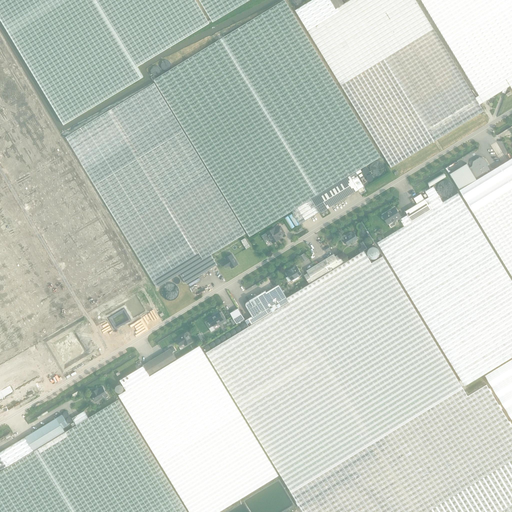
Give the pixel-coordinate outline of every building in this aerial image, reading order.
[(0,0),(0,18),(64,125),(143,77),(137,66),(164,50),(209,23),(195,0),(0,0)] [(250,237),(292,211),(350,176),(355,172),(381,157),(284,0),(283,0),(154,79),(250,237)] [(199,0),(212,22),(248,0),(199,0)] [(479,104),(475,98),(415,0),(349,0),(335,9),(330,0),(311,0),(295,10),(391,167),(483,111),(479,104)] [(330,0),(335,9),(344,3),(341,0),(330,0)] [(511,0),(421,0),(479,95),(511,75),(511,0)] [(0,364),(40,341),(143,280),(59,135),(0,34),(0,364)] [(171,66),(172,64),(171,63),(170,61),(169,60),(167,60),(166,60),(164,60),(163,61),(162,63),(161,65),(161,66),(162,68),(163,69),(165,70),(167,70),(168,70),(170,69),(171,68),(171,66)] [(152,68),(151,69),(151,71),(151,73),(152,74),(153,75),(155,76),(157,76),(158,76),(159,75),(160,73),(161,72),(161,70),(160,69),(160,67),(158,66),(157,66),(155,66),(153,66),(152,68)] [(479,95),(475,98),(479,104),(510,85),(511,88),(511,75),(479,95)] [(154,83),(65,137),(157,287),(180,273),(211,254),(245,233),(154,83)] [(450,174),(459,190),(491,171),(487,166),(488,163),(485,158),(480,157),(473,161),(472,166),(469,168),(467,163),(450,174)] [(511,158),(491,171),(459,190),(511,276),(511,158)] [(372,165),(371,167),(371,169),(371,172),(372,174),(374,175),(376,176),(379,177),(381,176),(383,175),(385,173),(386,170),(385,168),(384,165),(383,163),(380,162),(378,162),(376,162),(374,163),(372,165)] [(364,186),(355,172),(350,176),(292,211),(300,224),(319,212),(320,213),(364,186)] [(428,197),(425,199),(431,209),(412,221),(408,214),(400,219),(404,226),(377,242),(465,386),(511,357),(511,281),(458,193),(443,202),(433,186),(425,191),(428,197)] [(405,211),(408,214),(412,221),(431,209),(425,199),(424,200),(421,194),(414,198),(417,204),(405,211)] [(388,224),(401,216),(395,207),(382,215),(383,216),(382,216),(382,217),(383,218),(384,219),(385,218),(388,224)] [(267,232),(261,236),(265,242),(271,239),(271,240),(272,242),(273,242),(273,243),(280,238),(278,236),(284,233),(280,227),(275,230),(274,229),(267,233),(267,232)] [(348,245),(358,239),(354,232),(350,234),(349,233),(344,236),(345,237),(344,238),(345,240),(344,241),(346,243),(347,243),(348,245)] [(463,387),(383,256),(371,263),(364,251),(309,284),(287,298),(286,298),(289,302),(252,325),(207,353),(291,492),(463,387)] [(304,275),(309,283),(344,262),(339,253),(335,256),(333,253),(306,270),(308,272),(304,275)] [(238,264),(232,254),(221,260),(226,268),(228,266),(228,265),(229,265),(231,268),(238,264)] [(217,265),(211,255),(180,273),(186,284),(217,265)] [(289,276),(286,278),(287,280),(288,282),(291,280),(302,274),(297,267),(295,268),(294,267),(288,270),(289,271),(287,273),(289,276)] [(246,304),(246,305),(246,306),(252,316),(248,318),(252,325),(289,302),(286,298),(287,298),(279,284),(266,292),(265,290),(247,302),(246,302),(246,303),(246,304)] [(237,324),(245,319),(238,308),(230,313),(237,324)] [(209,320),(205,322),(209,328),(211,332),(215,330),(213,326),(218,323),(219,325),(226,320),(221,312),(219,313),(219,312),(208,319),(209,320)] [(176,340),(180,346),(184,343),(185,345),(192,341),(187,332),(180,336),(180,337),(176,340)] [(40,341),(0,364),(0,392),(7,388),(10,393),(42,374),(43,375),(44,375),(45,374),(57,367),(57,366),(56,367),(48,354),(40,341)] [(120,380),(126,390),(150,375),(149,375),(177,359),(173,352),(170,349),(170,348),(143,365),(120,380)] [(125,402),(192,511),(511,511),(511,425),(487,384),(467,395),(463,387),(291,492),(207,353),(204,348),(178,363),(176,359),(171,362),(175,371),(125,402)] [(511,359),(485,376),(511,420),(511,359)] [(96,401),(107,394),(102,387),(98,389),(98,388),(91,393),(92,393),(91,394),(93,398),(94,397),(96,401)] [(76,425),(65,432),(1,471),(0,471),(0,511),(187,511),(177,495),(119,399),(88,418),(84,411),(72,418),(76,425)] [(0,452),(0,468),(1,471),(65,432),(63,428),(68,425),(62,414),(0,452)]
